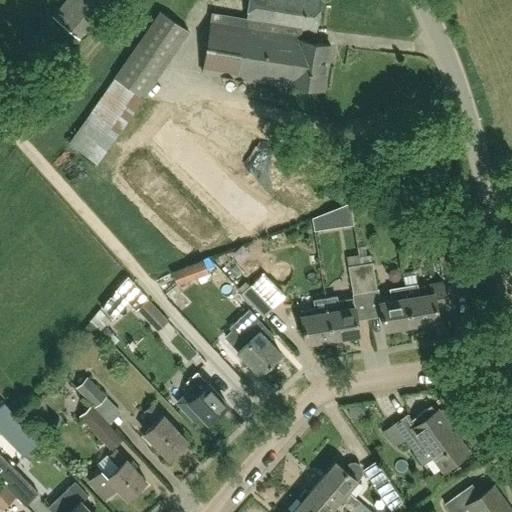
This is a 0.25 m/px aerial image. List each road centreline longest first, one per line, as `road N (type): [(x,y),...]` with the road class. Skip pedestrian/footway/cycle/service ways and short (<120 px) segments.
road 1 (residential): [(214,511),(304,406),(329,390),(511,357)]
road 2 (tertiary): [(511,289),(421,0)]
